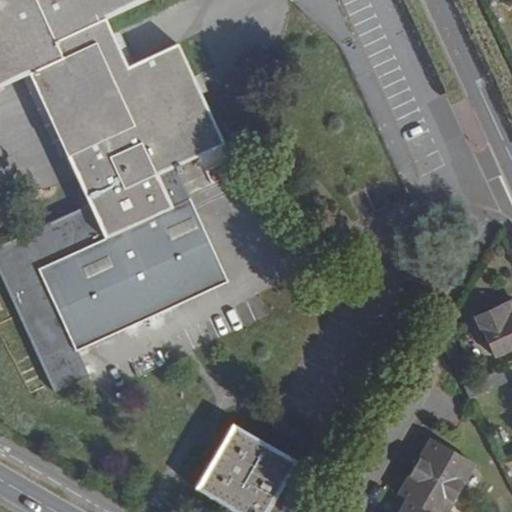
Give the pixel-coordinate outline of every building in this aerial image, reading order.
[(0,250),(0,272),(55,397),(94,379),(83,350),(228,283),(177,170),(224,147),(178,45),(128,68),(119,47),(107,18),(145,0),(0,0),(0,90),(32,77),(90,210),(0,250)] [(511,345),(511,295),(474,313),(493,355),(511,345)] [(233,511),(272,511),(299,463),(233,427),(197,492),(233,511)] [(423,472),(469,497),(483,474),(438,446),(423,472)] [(429,511),(459,511),(469,497),(423,472),(407,499),(417,505),(429,511)]
